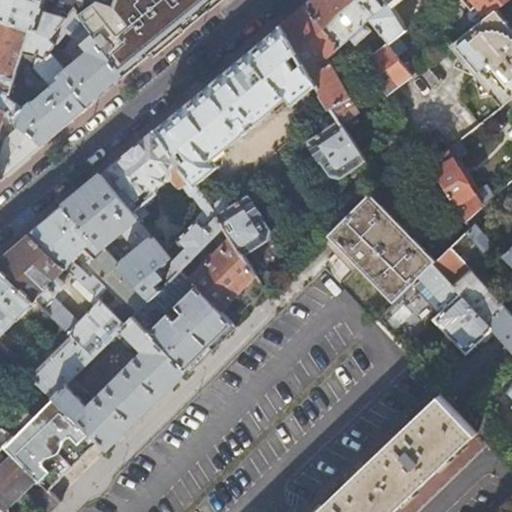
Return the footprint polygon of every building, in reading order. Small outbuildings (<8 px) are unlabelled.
[(42,9),(44,0),(0,0),(0,17),(52,33),(75,7),(78,4),(72,0),(59,0),(51,13),(42,9)] [(155,51),(200,14),(184,0),(94,0),(95,2),(80,14),(126,75),(155,51)] [(184,0),(200,14),(216,0),(184,0)] [(398,18),(392,7),(388,1),(380,6),(375,0),(309,0),(306,3),(339,42),(350,33),(355,39),(370,28),(365,21),(371,17),(381,30),(398,18)] [(505,0),(473,0),(486,15),(498,6),(505,0)] [(324,52),(339,42),(306,3),(294,13),(281,24),(315,85),(314,85),(332,111),(337,119),(349,112),(353,106),(346,96),(349,95),(324,52)] [(442,10),(437,4),(428,10),(434,17),(442,10)] [(511,96),(511,23),(498,6),(486,15),(453,42),(504,103),(511,96)] [(75,7),(52,33),(0,17),(0,104),(46,142),(75,118),(126,75),(80,14),(75,7)] [(315,85),(281,24),(215,79),(157,127),(174,152),(196,184),(218,165),(214,159),(287,98),(293,104),(314,85),(315,85)] [(387,94),(412,74),(387,43),(365,60),(387,94)] [(0,174),(3,178),(46,142),(0,104),(0,129),(1,125),(6,128),(6,130),(9,133),(4,136),(0,152),(0,174)] [(364,158),(337,119),(332,111),(324,116),(322,126),(325,130),(309,142),(330,174),(340,175),(364,158)] [(174,152),(157,127),(130,150),(104,172),(122,195),(139,216),(142,220),(149,214),(143,205),(157,193),(155,190),(161,184),(163,181),(171,181),(175,185),(179,185),(182,183),(190,193),(193,193),(205,210),(176,239),(183,245),(171,257),(180,269),(223,225),(211,206),(196,184),(174,152)] [(468,150),(460,137),(447,147),(430,161),(467,219),(495,194),(487,182),(479,186),(474,190),(455,159),(460,155),(468,150)] [(479,186),(460,155),(455,159),(474,190),(479,186)] [(66,203),(152,297),(180,269),(171,257),(155,236),(142,246),(138,242),(123,253),(111,239),(139,216),(122,195),(104,172),(88,185),(66,203)] [(435,263),(439,259),(373,190),(330,233),(396,302),(422,276),(435,263)] [(230,236),(242,254),(267,237),(269,229),(247,196),(230,207),(227,203),(218,201),(211,206),(223,225),(230,236)] [(88,259),(139,310),(152,297),(66,203),(50,216),(31,233),(66,267),(77,277),(98,297),(107,287),(93,274),(91,276),(74,259),(86,248),(92,255),(88,259)] [(476,222),(471,227),(439,259),(435,263),(453,283),(471,267),(473,269),(499,247),(476,222)] [(115,334),(125,323),(113,311),(98,297),(77,277),(73,281),(75,286),(95,305),(80,321),(53,296),(63,285),(56,278),(66,267),(31,233),(14,246),(0,258),(0,264),(51,315),(64,327),(71,334),(93,356),(115,334)] [(220,310),(255,274),(242,254),(230,236),(188,276),(220,310)] [(453,283),(435,263),(422,276),(431,286),(429,288),(437,297),(439,295),(441,297),(455,285),(453,283)] [(0,346),(0,347),(5,342),(0,337),(0,336),(21,315),(32,326),(39,320),(43,324),(51,315),(0,264),(0,346)] [(511,311),(473,269),(471,267),(453,283),(455,285),(461,292),(493,328),(511,348),(511,311)] [(190,372),(236,326),(220,310),(188,276),(180,269),(152,297),(139,310),(134,315),(187,368),(186,369),(190,372)] [(493,328),(461,292),(435,317),(468,352),(493,328)] [(125,323),(134,315),(122,303),(113,311),(125,323)] [(64,327),(51,315),(43,324),(55,336),(64,327)] [(107,447),(109,446),(186,369),(187,368),(134,315),(125,323),(115,334),(130,348),(137,341),(144,349),(137,356),(96,398),(90,404),(81,396),(88,389),(74,375),(54,395),(98,438),(107,447)] [(54,396),(54,395),(74,375),(93,356),(71,334),(31,375),(53,395),(54,396)] [(93,356),(74,375),(88,389),(96,398),(137,356),(130,348),(115,334),(93,356)] [(37,478),(47,488),(48,489),(98,438),(54,395),(54,396),(53,395),(13,434),(3,444),(12,453),(37,478)] [(405,511),(482,438),(447,402),(332,511),(405,511)] [(0,504),(5,510),(37,478),(12,453),(0,464),(0,504)] [(50,511),(60,501),(48,489),(47,488),(37,498),(50,511)]
